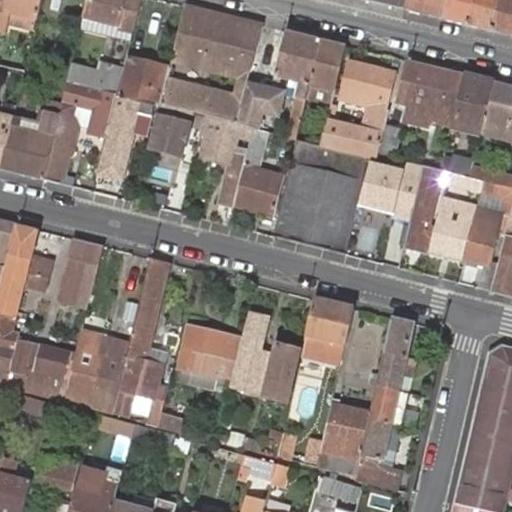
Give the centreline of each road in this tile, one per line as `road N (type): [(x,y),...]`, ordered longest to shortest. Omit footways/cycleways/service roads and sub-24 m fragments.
road 1 (residential): [(0,200),(478,311)]
road 2 (residential): [(261,0),(511,59)]
road 3 (residential): [(478,311),(427,511)]
